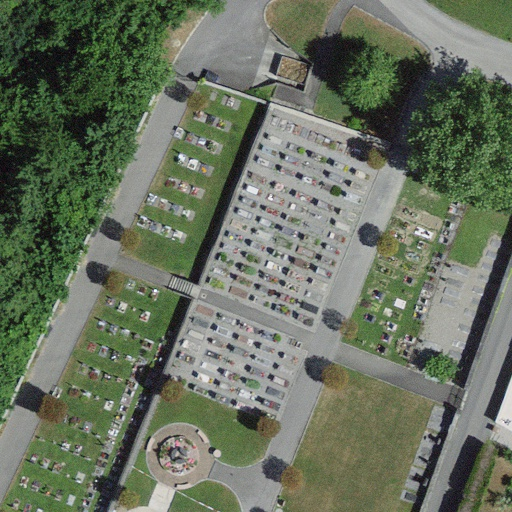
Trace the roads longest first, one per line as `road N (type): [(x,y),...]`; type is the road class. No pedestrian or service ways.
road 1 (residential): [(511,303),(435,511)]
road 2 (residential): [(511,63),(402,0)]
